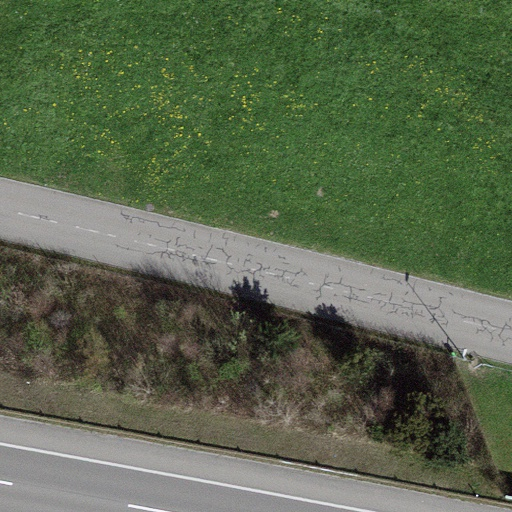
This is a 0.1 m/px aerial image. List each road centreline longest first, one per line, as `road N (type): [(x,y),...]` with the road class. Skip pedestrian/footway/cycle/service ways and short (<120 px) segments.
road 1 (unclassified): [(0,217),(511,340)]
road 2 (motorway): [(173,511),(0,480)]
